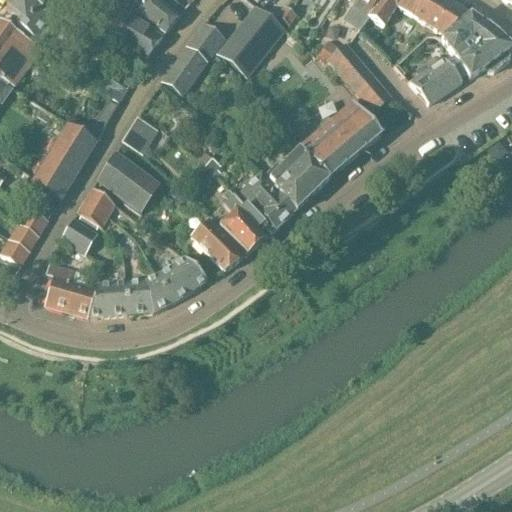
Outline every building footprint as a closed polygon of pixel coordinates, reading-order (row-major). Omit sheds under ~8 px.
[(50,34),(44,30),(64,3),(59,0),(15,0),(5,14),(19,25),(16,29),(23,34),(35,43),(40,47),(50,34)] [(126,0),(141,13),(138,17),(165,39),(179,21),(163,9),(152,0),(126,0)] [(358,0),(359,0),(351,13),(357,17),(367,22),(381,0),(358,0)] [(434,0),(381,0),(367,22),(383,31),(395,11),(444,41),(469,21),(464,18),(434,0)] [(511,0),(497,0),(511,11),(511,0)] [(163,9),(179,21),(184,13),(175,5),(169,1),(163,9)] [(92,35),(93,35),(99,24),(76,10),(70,21),(92,35)] [(290,15),(283,11),(276,20),(283,25),(290,15)] [(99,24),(93,35),(104,41),(106,40),(122,50),(144,65),(161,43),(123,17),(118,24),(109,18),(105,15),(103,18),(99,24)] [(297,21),(290,15),(283,25),(290,30),(297,21)] [(470,83),(510,54),(496,41),(469,21),(444,41),(440,45),(470,83)] [(0,84),(12,94),(41,55),(0,26),(0,84)] [(202,27),(193,40),(215,56),(224,44),(202,27)] [(266,54),(239,31),(216,59),(243,81),(266,54)] [(206,69),(215,56),(193,40),(184,52),(206,69)] [(318,58),(325,65),(339,53),(327,45),(318,58)] [(345,49),(339,53),(325,65),(327,67),(335,75),(354,60),(345,49)] [(180,104),(206,69),(184,52),(159,88),(180,104)] [(338,79),(344,86),(364,71),(354,60),(335,75),(338,79)] [(118,63),(114,69),(122,74),(126,68),(118,63)] [(461,87),(444,65),(409,89),(428,110),(461,87)] [(353,97),(373,81),(364,71),(344,86),(353,97)] [(353,97),(362,108),(382,92),(373,81),(353,97)] [(127,94),(108,82),(100,96),(118,107),(127,94)] [(0,109),(1,110),(12,94),(0,84),(0,109)] [(392,103),(386,97),(382,92),(362,108),(372,119),(382,111),(392,103)] [(327,184),(380,141),(350,106),(302,147),(298,151),(295,153),(297,154),(326,186),(327,184)] [(78,136),(95,147),(114,113),(105,108),(91,133),(82,129),(78,136)] [(136,123),(128,135),(149,148),(157,136),(136,123)] [(97,148),(95,147),(78,136),(66,128),(28,190),(60,209),(97,148)] [(142,161),(149,148),(128,135),(121,147),(140,159),(140,160),(142,161)] [(276,166),(264,180),(296,214),(326,186),(297,154),(280,171),(276,166)] [(139,219),(159,191),(114,158),(95,188),(139,219)] [(220,171),(211,163),(204,172),(209,177),(216,183),(220,178),(216,175),(220,171)] [(296,214),(264,180),(260,177),(238,198),(273,235),(296,214)] [(91,193),(83,207),(108,222),(114,211),(91,193)] [(231,220),(217,231),(246,259),(261,246),(256,241),(267,232),(245,210),(242,212),(228,196),(223,200),(222,200),(226,205),(222,209),(231,220)] [(83,207),(76,218),(101,233),(108,222),(83,207)] [(48,227),(47,226),(26,213),(16,229),(38,242),(48,227)] [(223,277),(246,259),(217,231),(209,224),(189,242),(223,277)] [(72,225),(60,246),(84,261),(96,240),(72,225)] [(16,229),(7,245),(29,258),(38,242),(16,229)] [(20,273),(29,258),(7,245),(0,255),(0,260),(19,272),(20,273)] [(162,277),(154,281),(169,309),(176,306),(206,286),(183,263),(162,277)] [(86,324),(87,323),(94,295),(85,292),(88,281),(76,277),(48,269),(45,281),(52,283),(43,311),(86,324)] [(0,273),(0,298),(8,295),(14,281),(11,279),(0,273)] [(143,287),(124,288),(126,320),(152,319),(169,309),(154,281),(143,287)] [(96,290),(94,295),(87,323),(126,320),(124,288),(96,290)]
